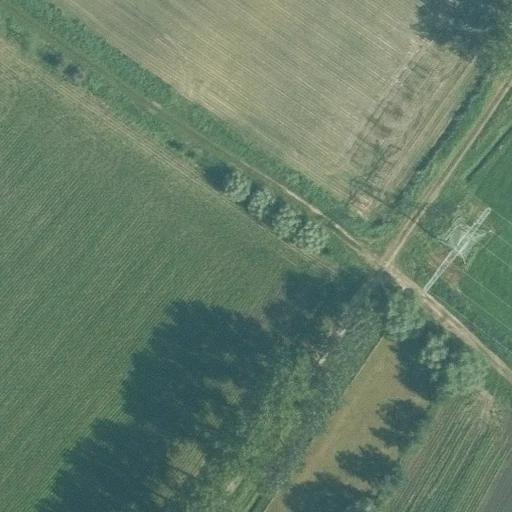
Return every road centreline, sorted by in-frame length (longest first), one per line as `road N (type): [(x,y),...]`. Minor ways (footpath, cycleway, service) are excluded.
road 1 (track): [(0,2),(383,265)]
road 2 (track): [(383,265),(213,511)]
road 3 (track): [(511,74),(383,265)]
road 4 (track): [(511,376),(383,265)]
